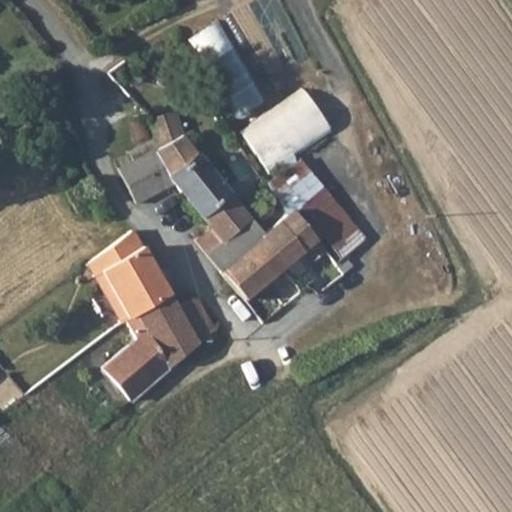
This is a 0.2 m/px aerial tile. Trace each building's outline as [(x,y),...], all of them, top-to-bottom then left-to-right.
[(242,117),(270,100),(222,21),(194,38),(242,117)] [(176,120),(152,134),(154,138),(159,147),(182,134),(186,132),(176,120)] [(182,134),(159,147),(152,151),(176,182),(211,229),(196,241),(210,259),(252,224),(253,222),(182,134)] [(140,158),(152,151),(159,147),(154,138),(134,149),(140,158)] [(152,151),(140,158),(130,164),(114,172),(134,207),(176,182),(152,151)] [(95,205),(106,198),(96,178),(68,192),(80,216),(95,205)] [(305,251),(324,274),(367,238),(325,189),(281,223),(305,251)] [(108,232),(118,225),(106,198),(95,205),(108,232)] [(253,222),(252,224),(210,259),(244,302),(305,251),(281,223),(279,221),(264,236),(253,222)] [(135,314),(171,293),(135,229),(92,260),(124,321),(135,314)] [(305,251),(244,302),(263,323),(324,274),(305,251)] [(151,355),(188,324),(181,311),(171,293),(135,314),(151,355)] [(217,331),(198,298),(181,311),(188,324),(201,345),(206,341),(217,331)] [(102,368),(130,405),(201,345),(188,324),(151,355),(135,314),(124,321),(134,341),(102,368)]
